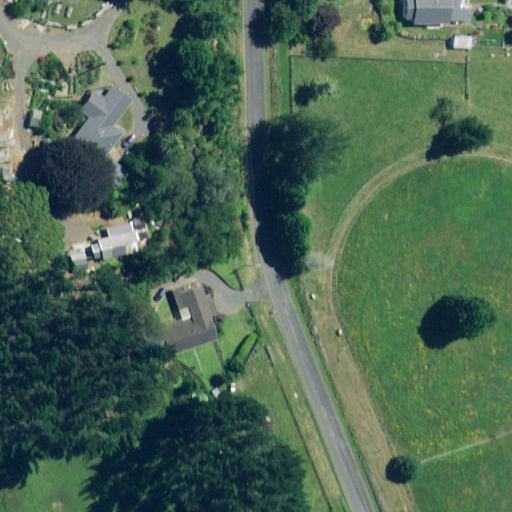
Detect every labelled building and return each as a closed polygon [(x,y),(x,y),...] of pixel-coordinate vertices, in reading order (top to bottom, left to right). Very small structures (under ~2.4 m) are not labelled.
[(401,0),(401,15),(410,16),(409,26),(446,27),(446,22),(468,23),(468,12),(458,11),(458,0),(401,0)] [(469,49),(469,38),(451,38),(451,49),(469,49)] [(90,171),(96,175),(129,132),(91,103),(80,117),(85,120),(69,140),(65,137),(57,147),(47,139),(36,153),(46,161),(79,186),(90,171)] [(136,252),(131,233),(96,241),(101,261),(136,252)] [(94,243),(80,246),(85,269),(100,266),(94,243)] [(83,271),(77,253),(66,257),(72,275),(83,271)] [(204,299),(199,284),(169,295),(178,321),(155,329),(153,322),(130,330),(139,356),(159,349),(162,358),(213,340),(206,318),(210,317),(204,299)]
